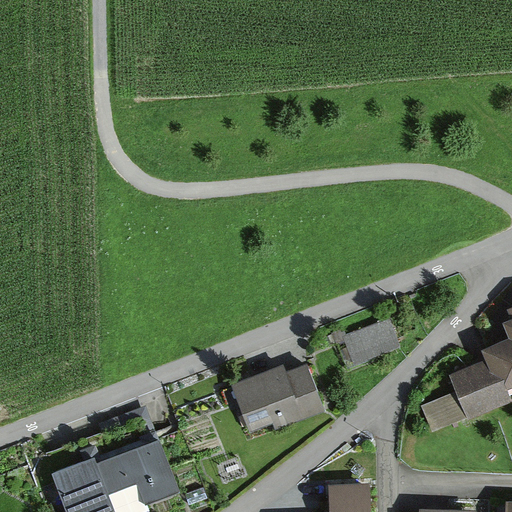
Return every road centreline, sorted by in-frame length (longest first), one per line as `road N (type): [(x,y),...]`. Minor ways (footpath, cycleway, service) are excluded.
road 1 (track): [(100,0),(101,122),(130,176),(160,193),(407,173),(457,182),(511,210)]
road 2 (unclassified): [(511,241),(0,436)]
road 3 (unclassified): [(234,511),(392,394)]
road 4 (unclassified): [(392,394),(507,270),(511,253)]
